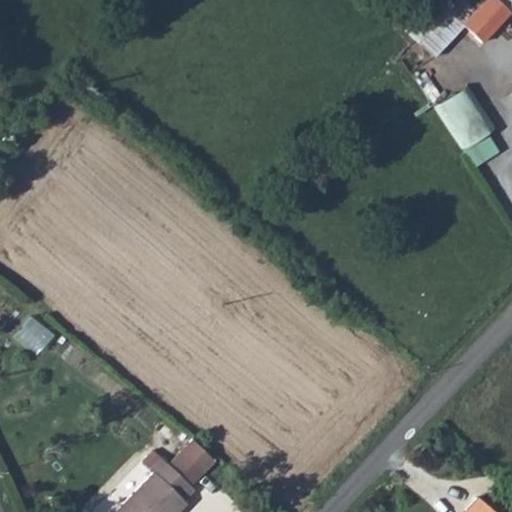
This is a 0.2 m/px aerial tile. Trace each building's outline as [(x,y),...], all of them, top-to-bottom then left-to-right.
[(460,31),(487,1),(485,0),(475,0),(453,24),(460,31)] [(499,12),(487,1),(460,31),(472,41),(499,12)] [(461,145),(493,125),(466,82),(434,102),(461,145)] [(30,313),(17,331),(39,348),(53,330),(30,313)] [(176,436),(167,448),(189,464),(198,452),(176,436)] [(167,448),(154,465),(176,480),(189,464),(167,448)] [(155,511),(167,497),(164,494),(176,480),(154,465),(144,457),(136,468),(139,471),(104,511),(155,511)] [(180,483),(176,480),(164,494),(167,497),(180,483)] [(155,511),(160,511),(171,500),(167,497),(155,511)] [(488,511),(473,498),(460,511),(488,511)]
